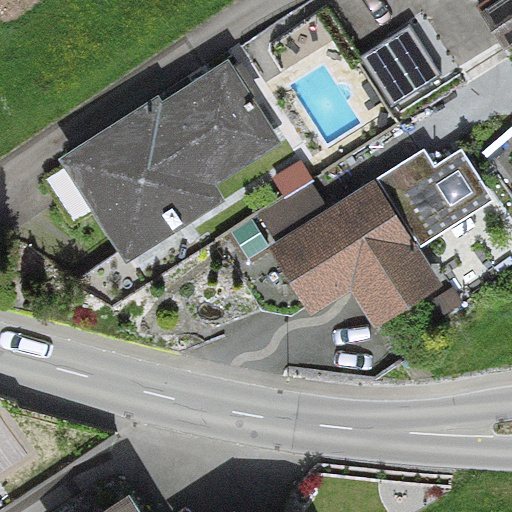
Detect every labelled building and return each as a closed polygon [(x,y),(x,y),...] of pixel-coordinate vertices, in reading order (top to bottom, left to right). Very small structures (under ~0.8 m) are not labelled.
[(507,47),(511,43),(511,0),(485,0),(479,4),(507,47)] [(441,74),(409,24),(359,57),(392,106),(441,74)] [(282,142),(228,59),(162,102),(158,95),(57,160),(126,266),(227,201),(216,184),(282,142)] [(424,148),(377,177),(422,247),(495,201),(462,148),(435,165),(424,148)] [(275,242),(268,246),(311,313),(352,288),(375,325),(439,285),(372,178),(327,206),(311,182),(258,215),(275,242)] [(138,511),(127,495),(101,511),(138,511)]
